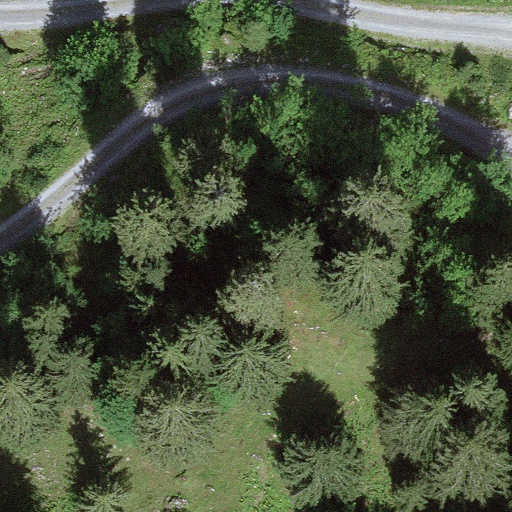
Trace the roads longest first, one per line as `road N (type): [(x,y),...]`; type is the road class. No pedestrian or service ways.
road 1 (track): [(511,161),(336,87),(229,87),(162,110),(0,240)]
road 2 (track): [(300,0),(511,36)]
road 3 (track): [(0,20),(146,0)]
